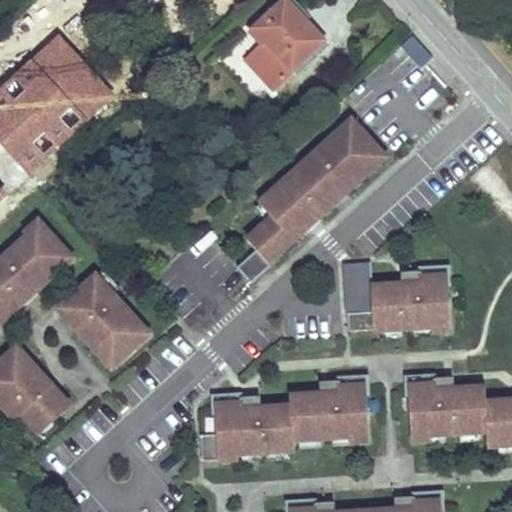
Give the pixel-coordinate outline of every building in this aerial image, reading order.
[(162,0),(174,11),(185,0),(162,0)] [(264,44),(291,73),(325,42),(286,0),(283,0),(256,25),(268,39),(264,44)] [(268,39),(256,25),(250,32),(262,45),(264,44),(268,39)] [(247,240),(256,250),(269,263),(283,250),(281,247),(291,239),(293,241),(306,230),(295,218),(336,181),(347,193),(374,169),(367,162),(379,150),(352,120),(337,133),(340,135),(313,160),(317,164),(307,173),(300,166),(259,203),(272,218),(267,222),(247,240)] [(374,169),(386,157),(379,150),(367,162),(374,169)] [(310,157),(300,166),(307,173),(317,164),(313,160),(310,157)] [(295,218),(306,230),(347,193),(336,181),(295,218)] [(259,203),(254,208),(267,222),(272,218),(259,203)] [(0,300),(22,280),(33,292),(72,257),(39,220),(24,233),(27,236),(32,241),(19,253),(14,247),(2,258),(0,256),(0,300)] [(27,236),(14,247),(19,253),(32,241),(27,236)] [(283,250),(286,253),(296,245),(293,241),(291,239),(281,247),(283,250)] [(269,263),(256,250),(237,267),(251,282),(270,265),(269,263)] [(370,263),(345,264),(347,313),(372,312),(371,287),(370,263)] [(123,286),(105,267),(98,273),(116,293),(123,286)] [(451,267),(419,268),(419,275),(421,305),(404,306),(403,286),(371,287),(372,312),(347,313),(348,332),(376,332),(397,331),(413,330),(430,329),(431,335),(451,334),(449,288),(452,288),(451,267)] [(116,293),(98,273),(71,297),(89,318),(77,328),(111,367),(149,334),(136,319),(133,322),(127,327),(116,314),(122,309),(111,297),(116,293)] [(419,275),(402,275),(403,286),(404,306),(421,305),(419,275)] [(0,300),(0,321),(33,292),(22,280),(0,300)] [(71,297),(59,308),(77,328),(89,318),(71,297)] [(133,322),(122,309),(116,314),(127,327),(133,322)] [(413,330),(413,340),(431,339),(431,335),(430,329),(413,330)] [(376,332),(377,342),(397,341),(397,331),(376,332)] [(27,358),(16,346),(9,352),(20,364),(27,358)] [(20,364),(9,352),(0,359),(0,403),(4,408),(10,408),(10,413),(20,413),(36,431),(51,418),(62,408),(51,394),(46,399),(38,390),(48,381),(27,358),(20,364)] [(200,435),(201,461),(236,459),(236,454),(254,453),(269,452),(290,451),(293,451),(293,441),(297,440),(322,439),(331,439),(348,438),(348,443),(368,442),(366,396),(369,396),(368,375),(336,377),(337,383),(339,414),(322,415),(321,395),(289,397),(290,407),(260,408),(261,428),(244,429),(242,399),(242,392),(210,394),(211,415),(215,415),(215,430),(216,434),(200,435)] [(408,397),(410,443),(430,441),(430,436),(447,435),(464,434),(485,433),(486,443),(486,448),(490,448),(510,447),(511,446),(511,402),(486,404),(485,389),(453,391),(454,411),(437,412),(436,381),(435,375),(403,376),(405,397),(408,397)] [(453,391),(452,380),(436,381),(437,412),(454,411),(453,391)] [(67,403),(48,381),(38,390),(46,399),(51,394),(62,408),(67,403)] [(337,383),(320,384),(321,395),(322,415),(339,414),(337,383)] [(260,408),(259,398),(242,399),(244,429),(261,428),(260,408)] [(211,415),(206,415),(206,431),(215,430),(215,415),(211,415)] [(42,438),(57,425),(51,418),(36,431),(42,438)] [(464,434),(465,444),(486,443),(485,433),(464,434)] [(430,441),(431,446),(448,445),(447,435),(430,436),(430,441)] [(331,439),(332,449),(349,448),(348,443),(348,438),(331,439)] [(297,440),(297,451),(322,449),(322,439),(297,440)] [(490,448),(491,458),(510,457),(510,447),(490,448)] [(269,452),(270,462),(291,461),(290,451),(269,452)] [(236,459),(237,464),(254,463),(254,453),(236,454),(236,459)] [(443,511),(442,491),(410,493),(411,499),(411,511),(394,511),(372,511),(316,511),(316,503),(316,499),(284,500),(284,511),(443,511)] [(411,511),(411,499),(394,500),(394,511),(411,511)] [(332,511),(332,504),(316,503),(316,511),(332,511)]
